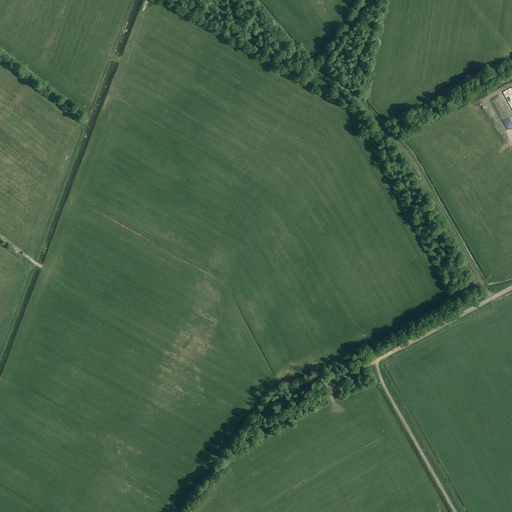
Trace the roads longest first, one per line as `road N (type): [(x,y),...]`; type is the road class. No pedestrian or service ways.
road 1 (track): [(490,299),(408,154),(322,65),(367,0)]
road 2 (unclassified): [(376,360),(511,287)]
